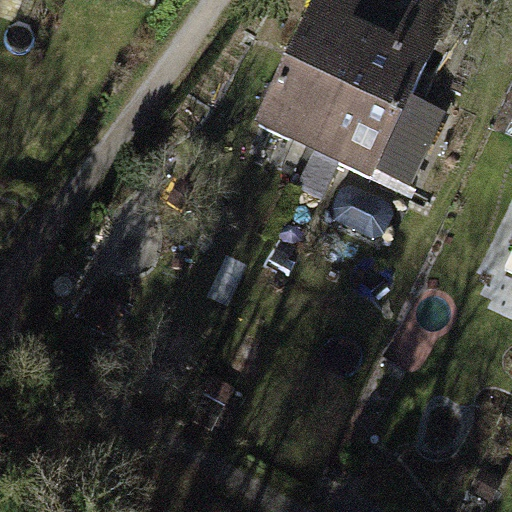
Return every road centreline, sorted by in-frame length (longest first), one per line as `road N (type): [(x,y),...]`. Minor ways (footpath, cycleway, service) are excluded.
road 1 (track): [(0,291),(212,0)]
road 2 (track): [(273,511),(0,363)]
